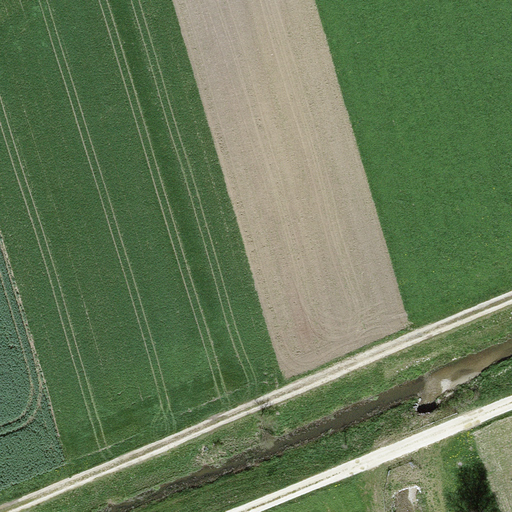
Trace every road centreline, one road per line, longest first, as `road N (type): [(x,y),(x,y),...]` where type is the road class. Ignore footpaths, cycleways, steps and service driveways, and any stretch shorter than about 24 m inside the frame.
road 1 (track): [(0,507),(511,295)]
road 2 (track): [(511,402),(244,511)]
